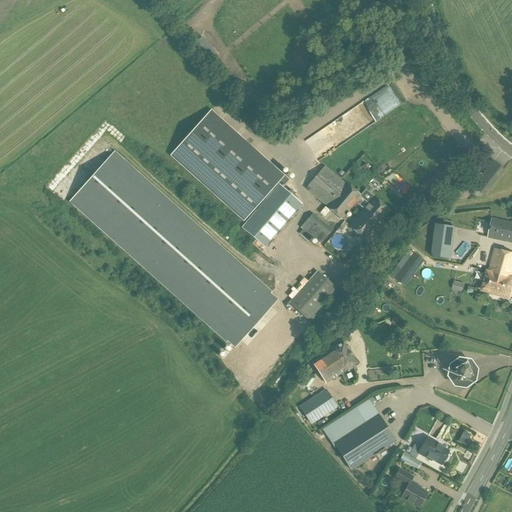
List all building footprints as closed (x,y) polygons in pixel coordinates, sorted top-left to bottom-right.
[(211,111),(170,156),(243,221),(279,181),(284,185),(289,180),(211,111)] [(333,159),(340,168),(369,145),(362,137),(333,159)] [(71,201),(235,348),(277,300),(113,153),(71,201)] [(477,188),(485,194),(503,170),(494,164),(477,188)] [(341,220),(356,203),(363,210),(349,227),(365,241),(390,212),(373,198),(368,204),(360,198),(361,196),(346,184),(345,184),(325,167),(307,189),(327,206),(326,207),(341,220)] [(241,228),(266,248),(302,205),(279,185),(241,228)] [(455,209),(455,230),(481,230),(481,209),(455,209)] [(321,246),(334,229),(314,212),(301,229),(321,246)] [(511,223),(492,220),(488,239),(511,243),(511,223)] [(440,226),(435,261),(447,262),(452,228),(440,226)] [(286,227),(278,235),(285,243),(293,235),(286,227)] [(465,247),(458,270),(446,266),(443,276),(473,284),(482,251),(465,247)] [(487,270),(482,292),(509,299),(511,286),(511,254),(494,249),(489,271),(487,270)] [(414,255),(396,280),(405,286),(423,261),(414,255)] [(317,273),(289,304),(309,322),(337,290),(317,273)] [(462,291),(464,283),(453,281),(452,289),(462,291)] [(381,296),(375,302),(381,307),(386,302),(381,296)] [(344,343),(313,363),(326,384),(357,364),(344,343)] [(454,368),(453,375),(457,381),(464,382),(470,378),(471,371),(467,365),(460,364),(454,368)] [(367,367),(368,374),(382,373),(382,366),(367,367)] [(309,375),(302,385),(308,389),(315,378),(309,375)] [(326,391),(300,408),(311,424),(337,407),(326,391)] [(368,400),(323,430),(333,446),(334,446),(352,472),(396,443),(368,400)] [(464,432),(459,442),(465,446),(471,436),(464,432)] [(427,438),(418,455),(432,462),(432,461),(442,466),(443,463),(446,462),(448,458),(447,455),(449,452),(435,444),(435,443),(427,438)] [(404,453),(400,460),(417,470),(421,463),(404,453)] [(454,468),(461,471),(465,463),(457,459),(454,468)] [(399,470),(394,479),(407,487),(401,499),(420,509),(428,494),(410,484),(414,478),(399,470)]
